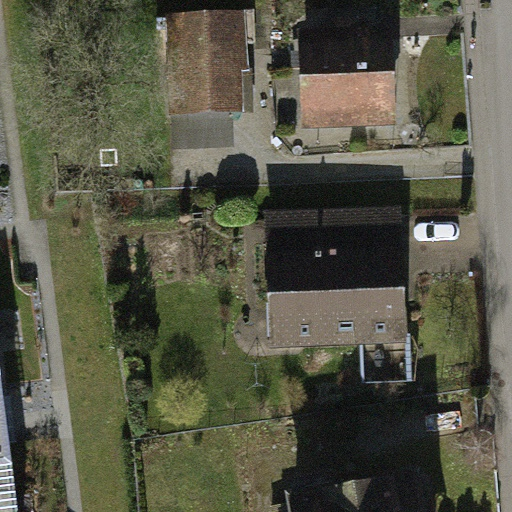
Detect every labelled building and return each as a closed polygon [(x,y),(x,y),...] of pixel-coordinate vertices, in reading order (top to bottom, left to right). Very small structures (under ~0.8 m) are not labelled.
[(246,10),(164,15),(170,115),(243,111),(241,71),(249,71),(246,10)] [(296,32),(301,131),(396,126),(391,28),(296,32)] [(271,349),(405,344),(400,210),(265,215),(271,349)] [(15,511),(0,392),(0,511),(15,511)] [(426,511),(419,471),(283,494),(286,511),(426,511)]
